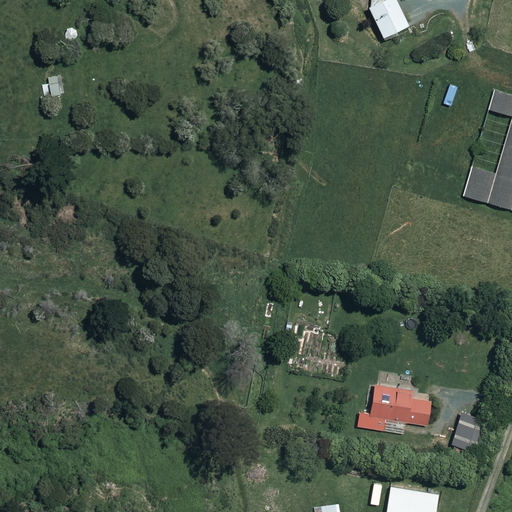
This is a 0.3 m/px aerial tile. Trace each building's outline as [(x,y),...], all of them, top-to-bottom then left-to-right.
[(383,0),(370,0),(370,12),(382,39),(407,28),(394,0),(385,0),(383,1),(383,0)] [(65,37),(42,24),(27,51),(53,66),(57,58),(62,60),(77,33),(70,29),(65,37)] [(56,76),(48,77),(49,84),(42,85),(44,98),(59,96),(56,76)] [(511,94),(495,90),(489,110),(511,117),(511,118),(496,175),(472,168),(464,197),(511,210),(511,94)] [(413,391),(373,385),(369,417),(385,419),(383,431),(403,434),(404,423),(426,427),(430,402),(412,400),(413,391)]
